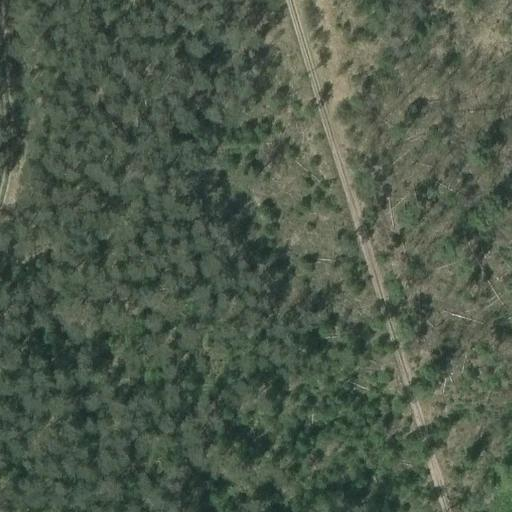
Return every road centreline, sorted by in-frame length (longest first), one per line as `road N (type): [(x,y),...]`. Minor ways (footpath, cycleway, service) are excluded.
road 1 (track): [(446,511),(287,0)]
road 2 (unknown): [(99,0),(131,104),(124,174),(97,200),(0,227)]
